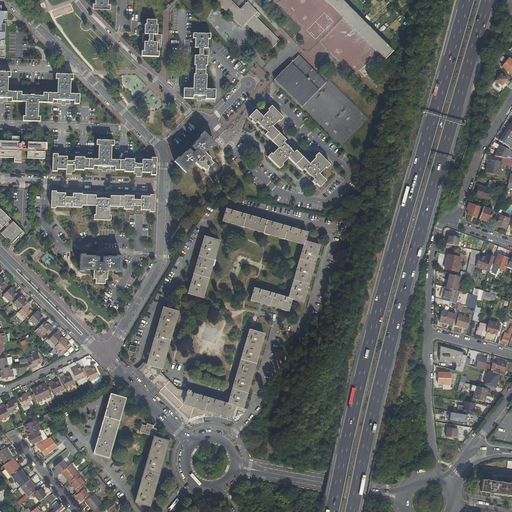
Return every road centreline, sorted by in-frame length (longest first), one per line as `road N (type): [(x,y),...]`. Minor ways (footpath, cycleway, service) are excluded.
road 1 (motorway): [(351,511),(402,287),(486,0)]
road 2 (motorway): [(466,0),(385,280),(331,511)]
road 3 (tertiary): [(161,185),(159,260),(104,356)]
road 4 (tertiary): [(235,467),(404,499)]
road 5 (residential): [(0,178),(161,185)]
road 6 (residential): [(434,476),(427,331)]
road 7 (residential): [(511,98),(479,151),(455,222)]
road 8 (residential): [(0,124),(135,125)]
road 9 (residential): [(455,222),(441,220),(437,233),(427,331)]
road 10 (tertiary): [(193,444),(104,356)]
road 11 (residential): [(86,339),(0,249)]
